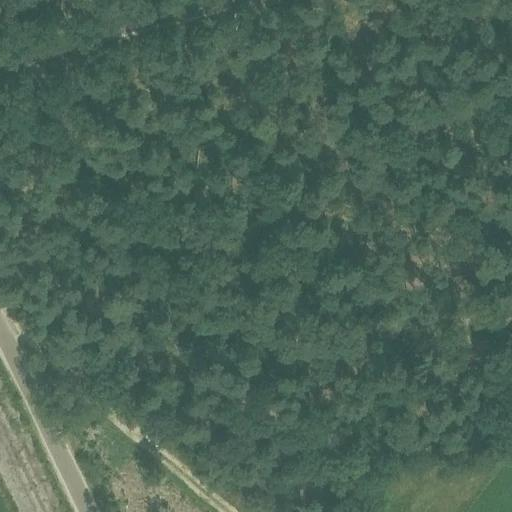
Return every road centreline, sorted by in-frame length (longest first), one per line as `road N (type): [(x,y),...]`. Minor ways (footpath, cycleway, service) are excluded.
road 1 (unclassified): [(0,57),(237,0)]
road 2 (unclassified): [(88,511),(0,330)]
